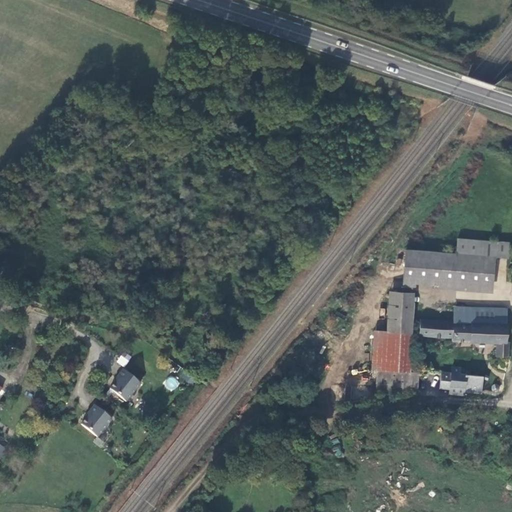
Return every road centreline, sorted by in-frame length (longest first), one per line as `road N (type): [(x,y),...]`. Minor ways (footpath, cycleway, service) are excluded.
road 1 (track): [(511,403),(426,403),(332,426),(251,424),(171,511)]
road 2 (primary): [(199,0),(511,105)]
